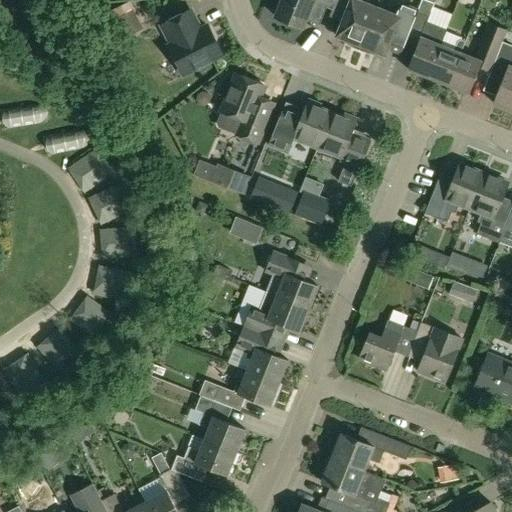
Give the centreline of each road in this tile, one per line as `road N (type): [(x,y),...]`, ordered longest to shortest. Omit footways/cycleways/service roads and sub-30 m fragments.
road 1 (residential): [(318,377),(429,114)]
road 2 (residential): [(429,114),(280,54),(253,32),(243,0)]
road 3 (residential): [(511,462),(318,377)]
road 4 (residential): [(254,511),(261,492),(278,480),(318,377)]
